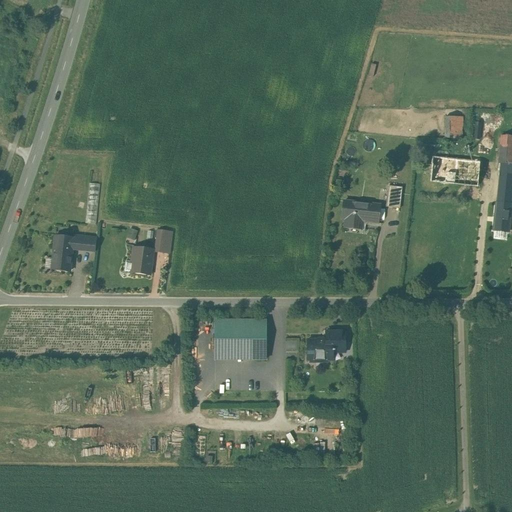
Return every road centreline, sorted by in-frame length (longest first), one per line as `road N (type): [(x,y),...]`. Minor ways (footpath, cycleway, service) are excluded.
road 1 (unclassified): [(511,299),(0,298)]
road 2 (secondary): [(0,256),(82,0)]
